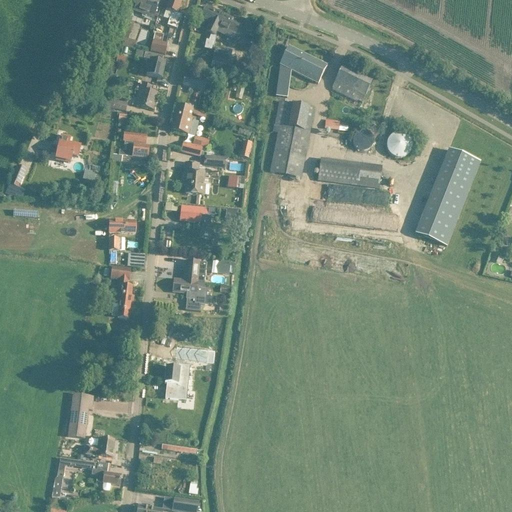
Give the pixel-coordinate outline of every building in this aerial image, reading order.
[(144,12),(154,16),(160,0),(138,0),(134,12),(143,15),(144,12)] [(181,17),(177,15),(182,1),(180,0),(169,0),(168,6),(165,12),(171,14),(167,26),(168,27),(177,30),(181,17)] [(224,17),(207,8),(201,19),(211,24),(207,33),(211,34),(209,42),(207,41),(205,47),(213,49),(216,39),(213,36),(224,17)] [(240,25),(224,17),(218,28),(234,36),(236,34),(240,25)] [(153,34),(153,22),(142,22),(142,34),(153,34)] [(174,32),(171,40),(177,41),(179,33),(174,32)] [(150,53),(155,54),(165,56),(167,46),(162,44),(163,36),(155,34),(150,53)] [(137,43),(124,40),(122,47),(135,50),(137,43)] [(288,48),(279,67),(318,86),(322,76),(327,67),(288,48)] [(212,62),(228,65),(230,52),(215,49),(212,62)] [(263,56),(253,53),(250,62),(259,66),(263,56)] [(143,61),(147,61),(145,68),(148,68),(146,77),(161,80),(165,65),(161,64),(163,58),(145,54),(143,61)] [(342,67),(338,76),(331,90),(361,105),(368,90),(372,81),(342,67)] [(190,72),(189,79),(208,82),(209,76),(190,72)] [(183,87),(192,89),(204,92),(206,82),(185,78),(183,87)] [(275,98),(284,100),(287,80),(277,78),(275,98)] [(136,107),(153,112),(158,94),(151,92),(152,88),(142,85),(136,107)] [(127,105),(107,101),(105,109),(126,113),(127,105)] [(278,134),(271,174),(301,180),(315,110),(280,103),(275,127),(278,127),(276,134),(278,134)] [(171,131),(191,136),(191,135),(195,136),(198,123),(193,122),(193,121),(190,120),(192,111),(177,107),(171,131)] [(130,134),(154,135),(154,126),(130,125),(130,134)] [(378,139),(367,126),(360,131),(370,145),(378,139)] [(147,137),(137,136),(124,134),(123,143),(125,143),(124,146),(126,146),(125,152),(119,151),(118,157),(112,157),(112,163),(122,164),(122,158),(138,159),(148,160),(149,148),(145,148),(146,145),(147,137)] [(388,142),(387,147),(388,151),(390,156),(394,158),(399,159),(404,159),(408,156),(411,152),(412,147),(412,142),(410,139),(406,136),(402,134),(398,134),(394,135),(390,138),(388,142)] [(61,137),(57,154),(56,160),(67,163),(69,156),(78,158),(80,148),(68,146),(70,139),(61,137)] [(184,143),(182,153),(200,157),(202,147),(184,143)] [(446,248),(480,164),(449,151),(415,236),(446,248)] [(326,173),(387,178),(389,157),(328,152),(326,173)] [(226,170),(227,160),(205,158),(204,168),(226,170)] [(186,195),(204,197),(204,196),(202,196),(204,175),(198,174),(198,166),(185,165),(184,181),(187,181),(186,195)] [(17,167),(9,186),(18,190),(26,171),(17,167)] [(235,190),(243,191),(245,179),(236,178),(235,190)] [(209,211),(192,209),(182,208),(180,222),(190,223),(200,225),(200,224),(202,224),(202,227),(210,227),(211,218),(214,218),(215,211),(209,210),(209,211)] [(109,235),(125,235),(135,235),(135,224),(109,223),(109,235)] [(109,252),(119,252),(119,239),(109,239),(109,252)] [(187,300),(195,301),(196,284),(204,285),(205,272),(206,264),(187,262),(186,273),(187,273),(186,282),(174,281),(173,294),(188,295),(187,300)] [(110,281),(120,282),(118,305),(112,304),(111,316),(112,317),(117,318),(116,319),(129,320),(132,288),(127,288),(128,282),(129,282),(130,270),(112,268),(110,281)] [(175,348),(173,362),(211,366),(213,352),(175,348)] [(178,380),(189,381),(191,368),(180,367),(179,370),(166,368),(165,385),(177,386),(178,380)] [(205,416),(209,394),(196,392),(192,415),(205,416)] [(68,438),(75,439),(85,440),(88,412),(91,412),(93,398),(74,396),(68,438)] [(169,442),(178,443),(178,445),(204,447),(204,438),(169,436),(169,442)] [(102,458),(112,459),(114,442),(100,441),(99,449),(86,448),(85,456),(102,458)] [(197,451),(162,446),(161,451),(196,456),(197,451)] [(108,466),(98,465),(60,460),(57,478),(55,480),(51,502),(59,502),(63,479),(65,467),(92,471),(92,477),(97,477),(96,483),(103,484),(102,489),(103,491),(104,493),(107,493),(109,492),(110,490),(111,486),(119,487),(121,477),(107,475),(108,466)] [(197,475),(196,486),(205,487),(205,476),(197,475)] [(197,511),(199,504),(174,500),(171,511),(197,511)]
